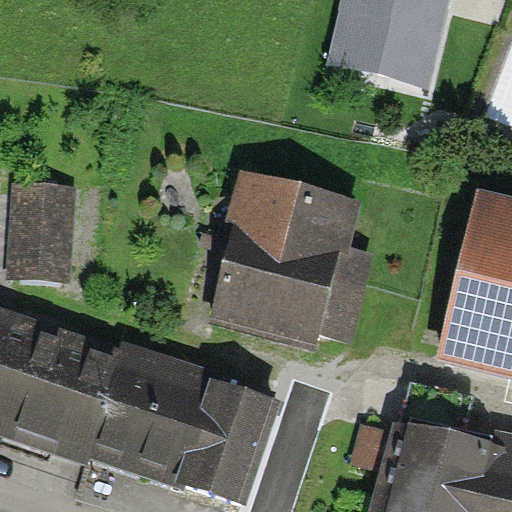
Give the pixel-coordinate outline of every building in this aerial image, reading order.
[(446,0),(351,0),(337,62),(427,82),(446,0)] [(358,209),(234,180),(198,330),(343,364),(367,264),(346,259),(358,209)] [(82,184),(82,274),(99,274),(99,184),(82,184)] [(77,191),(14,189),(12,281),(75,283),(77,191)] [(511,389),(511,208),(477,200),(436,371),(511,389)] [(0,438),(8,441),(42,330),(0,317),(0,438)] [(8,441),(124,477),(159,366),(42,330),(8,441)] [(124,477),(239,511),(241,511),(275,401),(159,366),(124,477)] [(493,450),(396,429),(378,511),(511,511),(511,438),(496,436),(493,450)]
